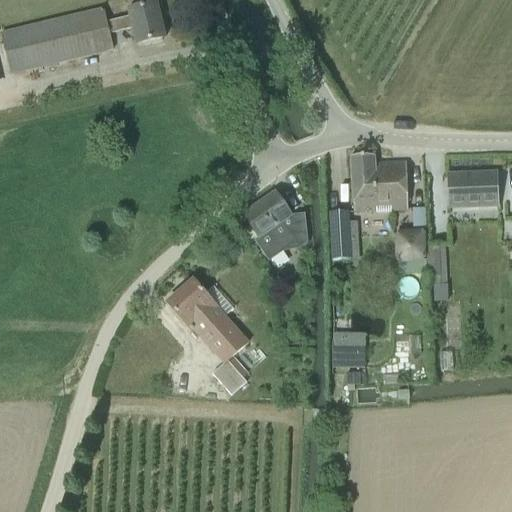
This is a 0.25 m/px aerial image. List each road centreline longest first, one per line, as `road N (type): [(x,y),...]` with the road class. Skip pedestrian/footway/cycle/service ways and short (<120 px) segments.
road 1 (unclassified): [(44,511),(109,326),(142,283),(278,164)]
road 2 (unclassified): [(214,0),(278,164)]
road 3 (unclassified): [(511,142),(344,139)]
road 4 (unclassified): [(344,139),(273,0)]
